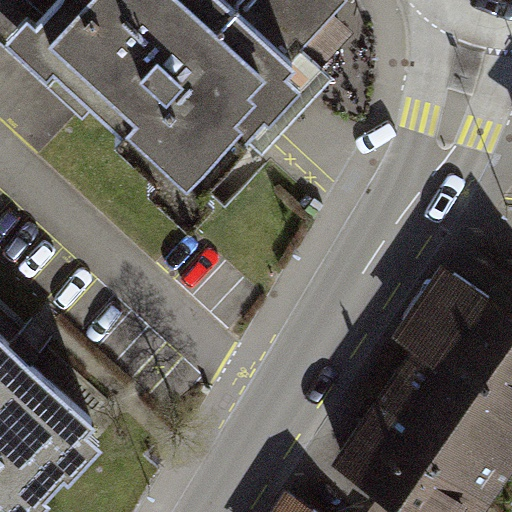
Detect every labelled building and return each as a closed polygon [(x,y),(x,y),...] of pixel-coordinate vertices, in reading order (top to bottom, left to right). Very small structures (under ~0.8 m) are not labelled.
[(0,0),(0,34),(205,226),(224,206),(208,191),(252,144),(263,153),(334,77),(303,47),(346,0),(345,0),(0,0)] [(407,342),(373,391),(499,478),(511,458),(511,310),(438,260),(389,331),(407,342)] [(0,511),(34,511),(51,494),(46,489),(63,471),(69,476),(105,438),(93,427),(100,420),(0,326),(0,319),(0,320),(0,319),(0,511)] [(474,511),(499,478),(373,391),(326,459),(372,491),(363,505),(373,511),(474,511)] [(313,511),(279,490),(265,511),(313,511)]
